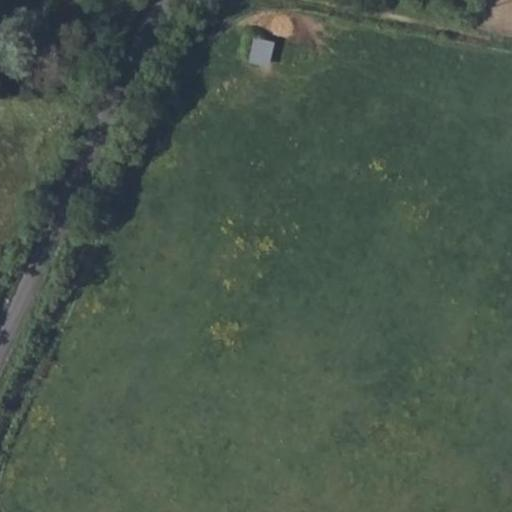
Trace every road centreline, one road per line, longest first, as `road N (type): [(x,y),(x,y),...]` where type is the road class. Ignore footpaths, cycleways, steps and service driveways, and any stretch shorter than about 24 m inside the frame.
road 1 (track): [(0,441),(171,85),(206,35),(242,13)]
road 2 (unclassified): [(0,358),(174,0)]
road 3 (track): [(267,0),(511,42)]
